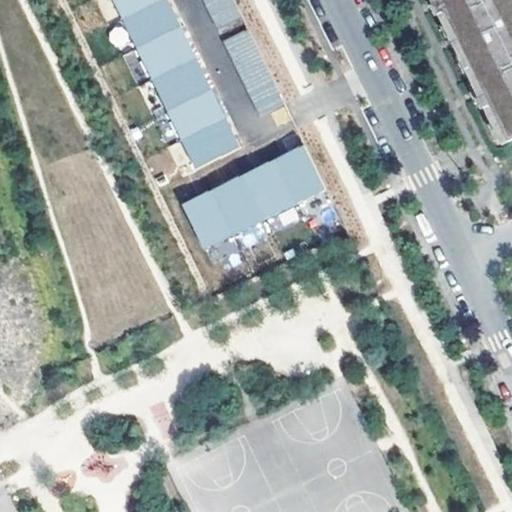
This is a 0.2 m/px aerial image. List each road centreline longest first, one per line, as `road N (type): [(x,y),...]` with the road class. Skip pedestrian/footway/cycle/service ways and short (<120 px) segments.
road 1 (residential): [(373,73),(251,132),(187,0)]
road 2 (residential): [(373,73),(466,265)]
